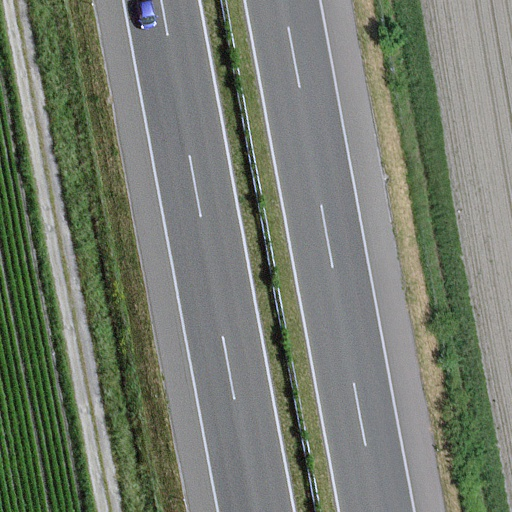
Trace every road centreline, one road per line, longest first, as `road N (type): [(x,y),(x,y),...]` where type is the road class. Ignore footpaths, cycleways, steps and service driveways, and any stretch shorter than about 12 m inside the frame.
road 1 (track): [(107,511),(11,0)]
road 2 (motorway): [(161,0),(255,511)]
road 3 (motorway): [(379,511),(285,0)]
